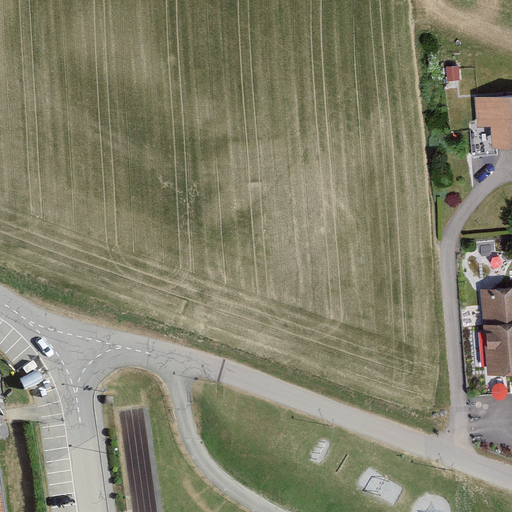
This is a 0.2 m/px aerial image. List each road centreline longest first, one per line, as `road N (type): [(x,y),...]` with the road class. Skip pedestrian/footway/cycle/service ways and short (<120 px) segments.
road 1 (unclassified): [(40,339),(149,352),(241,378),(511,480)]
road 2 (unclassified): [(40,339),(73,391),(94,511)]
